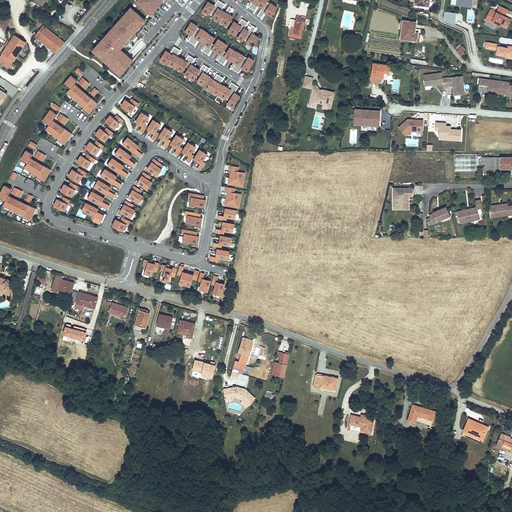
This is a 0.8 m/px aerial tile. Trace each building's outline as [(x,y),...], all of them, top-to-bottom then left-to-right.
[(140,0),(138,3),(150,14),(162,0),(140,0)] [(213,16),(222,2),(218,0),(215,5),(213,4),(208,1),(202,11),(209,15),(209,14),(213,16)] [(252,9),(257,0),(250,0),(251,0),(252,1),(252,2),(249,7),(252,9)] [(257,0),(252,9),(255,11),(258,6),(258,5),(260,6),(262,8),(266,2),(267,0),(257,0)] [(225,4),(222,2),(213,16),(212,17),(220,22),(220,21),(225,13),(225,12),(223,11),(221,10),(222,9),(225,4)] [(266,2),(262,8),(257,15),(261,18),(264,13),(265,12),(267,13),(271,16),(277,7),(271,3),(270,4),(266,2)] [(220,21),(227,26),(233,16),(230,15),(229,14),(229,13),(232,8),(229,6),(225,12),(225,13),(220,21)] [(502,15),(503,13),(506,15),(508,10),(500,6),(497,12),(491,9),(485,20),(492,23),(493,21),(498,23),(502,25),(507,27),(511,19),(505,16),(502,15)] [(145,20),(133,9),(127,15),(125,13),(119,20),(121,21),(117,26),(114,25),(108,31),(110,33),(106,38),(104,36),(96,45),(98,47),(94,51),(100,56),(102,54),(109,60),(107,62),(113,68),(114,66),(121,72),(132,59),(125,53),(123,55),(117,50),(120,48),(124,43),(133,33),(145,20)] [(164,17),(170,23),(174,18),(169,13),(164,17)] [(456,14),(445,13),(444,20),(454,23),(456,14)] [(0,23),(6,27),(11,18),(4,14),(0,21),(0,23)] [(300,38),(305,18),(297,16),(296,20),(292,19),(290,27),(291,27),(290,36),(300,38)] [(239,30),(245,21),(242,19),(238,24),(237,23),(234,22),(228,31),(235,35),(238,31),(239,30)] [(417,41),(418,33),(415,32),(416,22),(403,20),(400,39),(417,41)] [(245,21),(239,30),(238,31),(241,33),(238,38),(242,41),(244,39),(249,31),(246,29),(244,28),(245,28),(248,23),(245,21)] [(161,22),(157,26),(162,32),(167,27),(161,22)] [(200,29),(201,28),(200,29),(197,27),(197,26),(191,22),(185,31),(189,34),(191,35),(191,36),(188,41),(192,43),(201,29),(200,29)] [(65,43),(43,25),(35,36),(56,53),(65,43)] [(244,39),(247,41),(246,42),(253,47),(259,37),(254,35),(252,33),(253,33),(256,28),(252,25),(249,31),(244,39)] [(156,27),(152,31),(158,37),(162,33),(156,27)] [(208,33),(201,28),(200,29),(201,29),(192,43),(195,45),(198,40),(199,39),(200,40),(202,42),(208,34),(208,33)] [(133,33),(124,43),(126,45),(135,35),(133,33)] [(212,36),(208,33),(208,34),(202,42),(202,43),(204,44),(206,45),(205,46),(202,51),(205,53),(211,43),(212,43),(215,38),(212,36)] [(25,44),(26,42),(14,35),(10,41),(7,47),(6,47),(18,55),(25,44)] [(216,52),(223,42),(218,39),(214,44),(212,43),(211,43),(205,53),(209,55),(212,50),(212,49),(214,50),(216,52)] [(227,45),(223,42),(216,52),(219,54),(221,55),(218,60),(221,62),(227,53),(226,53),(227,52),(224,50),(227,45)] [(511,58),(511,46),(508,46),(507,48),(500,46),(497,46),(497,44),(487,42),(486,48),(497,50),(497,53),(506,55),(506,56),(506,58),(511,58)] [(460,55),(466,49),(462,45),(462,46),(459,49),(457,51),(460,55)] [(16,57),(18,55),(6,47),(3,52),(0,56),(0,63),(9,69),(16,57)] [(168,63),(177,49),(174,47),(170,53),(168,52),(166,51),(160,60),(167,65),(168,63)] [(237,52),(230,48),(227,52),(226,53),(227,53),(221,62),(224,64),(227,59),(229,60),(231,61),(232,61),(231,60),(237,52)] [(180,51),(177,49),(168,63),(175,68),(175,67),(180,58),(178,57),(177,56),(177,55),(180,51)] [(237,52),(231,60),(232,61),(234,62),(235,63),(235,64),(232,68),(235,70),(244,56),(245,56),(237,51),(237,52)] [(102,54),(100,56),(107,62),(109,60),(102,54)] [(183,59),(181,58),(180,58),(175,67),(182,71),(186,66),(192,57),(189,55),(186,60),(185,60),(183,59)] [(248,58),(244,56),(235,70),(239,73),(241,69),(242,68),(244,69),(247,71),(254,60),(249,57),(248,58)] [(195,59),(192,57),(186,66),(188,68),(185,74),(189,77),(195,68),(192,66),(191,65),(191,64),(195,59)] [(372,82),(381,83),(382,78),(383,79),(384,73),(384,71),(389,72),(390,72),(390,66),(373,63),(371,84),(372,84),(372,82)] [(198,69),(195,68),(189,77),(194,80),(197,74),(200,76),(206,67),(203,65),(200,70),(199,70),(198,69)] [(114,66),(113,68),(119,74),(121,72),(114,66)] [(209,69),(206,67),(200,76),(197,81),(204,85),(210,77),(208,75),(206,74),(209,69)] [(84,73),(78,68),(75,71),(81,76),(84,73)] [(464,94),(462,76),(443,78),(442,73),(423,75),(425,84),(434,83),(435,85),(443,84),(443,86),(452,85),(454,85),(455,95),(464,94)] [(210,78),(210,77),(204,85),(204,86),(211,91),(220,76),(217,74),(214,79),(213,80),(212,79),(210,78)] [(91,98),(74,84),(77,81),(78,80),(72,75),(65,83),(70,88),(67,92),(84,106),(82,108),(89,114),(98,103),(91,98)] [(220,76),(211,91),(218,95),(218,94),(224,86),(223,86),(221,85),(220,84),(220,83),(223,78),(220,76)] [(311,85),(313,78),(306,76),(303,87),(311,88),(311,85)] [(79,84),(85,90),(90,84),(84,79),(79,84)] [(511,86),(509,86),(509,82),(488,79),(488,80),(480,79),(478,89),(487,90),(487,91),(487,92),(496,93),(497,91),(503,92),(503,91),(505,91),(505,92),(508,92),(508,93),(511,96),(510,97),(511,98),(511,86)] [(226,99),(226,98),(235,84),(232,82),(228,87),(228,88),(226,87),(224,85),(223,86),(224,86),(218,94),(225,99),(226,99)] [(239,87),(235,84),(226,98),(226,99),(229,101),(227,103),(233,107),(240,96),(237,94),(235,93),(235,92),(239,87)] [(330,110),(334,92),(322,89),(321,95),(319,94),(320,90),(318,87),(314,86),(313,89),(309,103),(318,105),(319,106),(322,107),(323,107),(324,107),(323,108),(330,110)] [(137,107),(139,103),(132,98),(130,102),(125,99),(122,104),(121,106),(131,113),(135,106),(137,107)] [(60,108),(54,103),(51,107),(58,111),(60,108)] [(379,126),(380,111),(355,109),(354,125),(379,126)] [(64,129),(53,120),(56,116),(52,114),(53,112),(50,110),(43,121),(49,125),(46,129),(58,138),(57,140),(64,144),(72,133),(65,128),(64,129)] [(145,124),(149,117),(142,113),(136,123),(138,125),(139,124),(143,127),(140,132),(143,134),(148,126),(145,124)] [(61,115),(57,121),(64,125),(68,119),(61,115)] [(121,124),(124,121),(117,115),(114,118),(110,115),(107,119),(105,121),(114,129),(119,123),(121,124)] [(423,131),(423,120),(412,120),(409,120),(408,119),(398,128),(406,136),(412,131),(423,131)] [(156,132),(161,125),(154,120),(147,130),(150,132),(150,131),(154,134),(151,139),(155,141),(159,134),(156,132)] [(461,141),(461,130),(451,129),(451,126),(446,126),(444,126),(444,123),(436,122),(435,130),(439,131),(439,135),(450,136),(449,140),(461,141)] [(111,137),(113,133),(107,128),(104,131),(100,128),(97,132),(95,134),(104,142),(109,135),(111,137)] [(168,139),(172,132),(166,128),(159,138),(161,139),(162,139),(166,142),(163,147),(166,149),(171,141),(168,139)] [(179,147),(184,140),(177,135),(171,145),(173,147),(173,146),(177,149),(174,154),(178,156),(183,149),(179,147)] [(139,147),(127,138),(123,145),(141,159),(143,155),(137,150),(139,147)] [(95,155),(100,148),(101,149),(104,146),(97,141),(94,144),(90,141),(87,146),(86,148),(95,155)] [(191,154),(196,147),(189,143),(182,153),(185,154),(189,157),(186,162),(189,164),(194,156),(191,154)] [(129,160),(131,157),(119,148),(115,155),(133,168),(135,165),(129,160)] [(31,158),(33,154),(26,150),(21,159),(27,163),(28,163),(31,158)] [(203,162),(207,155),(200,150),(194,160),(196,162),(197,161),(201,164),(198,169),(201,171),(206,164),(203,162)] [(92,163),(95,159),(88,154),(85,158),(81,155),(78,160),(77,162),(86,168),(91,162),(92,163)] [(479,165),(479,154),(455,154),(455,171),(476,171),(476,165),(479,165)] [(511,157),(486,157),(486,169),(511,168),(511,157)] [(38,175),(43,166),(37,162),(31,158),(28,163),(27,163),(25,167),(38,175)] [(122,170),(124,167),(112,159),(107,166),(126,178),(128,174),(122,170)] [(162,169),(158,167),(161,164),(154,159),(152,162),(149,167),(148,166),(147,169),(157,176),(162,169)] [(44,181),(51,169),(44,165),(43,166),(38,175),(36,177),(44,181)] [(242,186),(245,173),(238,171),(239,167),(230,165),(229,170),(231,170),(232,170),(231,175),(232,175),(231,178),(230,178),(229,184),(242,186)] [(78,182),(83,175),(84,176),(86,173),(79,168),(77,172),(72,169),(69,174),(70,174),(69,176),(78,182)] [(115,180),(117,178),(105,170),(100,177),(120,189),(122,185),(115,180)] [(152,182),(149,180),(151,177),(144,172),(142,176),(139,180),(137,182),(147,189),(152,182)] [(109,191),(110,188),(98,181),(94,188),(114,199),(116,195),(109,191)] [(71,196),(75,189),(76,190),(79,186),(71,182),(69,186),(64,184),(62,188),(62,189),(61,191),(71,196)] [(8,196),(10,191),(7,189),(7,188),(4,186),(0,194),(0,198),(5,201),(3,205),(23,215),(22,217),(30,221),(36,208),(28,205),(8,196)] [(139,203),(143,196),(140,194),(142,190),(134,186),(132,190),(133,190),(130,194),(128,197),(139,203)] [(19,197),(22,191),(15,187),(12,194),(19,197)] [(239,208),(241,194),(234,193),(235,188),(227,187),(226,191),(228,192),(228,196),(228,199),(226,199),(225,205),(239,208)] [(406,209),(406,197),(409,197),(413,197),(413,188),(393,188),(393,203),(396,203),(396,210),(406,209)] [(102,202),(104,199),(92,193),(88,200),(108,210),(110,207),(102,202)] [(205,204),(206,200),(203,200),(204,196),(189,193),(188,197),(192,198),(190,205),(203,207),(204,203),(205,204)] [(64,211),(68,204),(69,205),(71,201),(64,197),(62,201),(57,199),(55,203),(55,204),(54,206),(64,211)] [(131,217),(135,210),(131,208),(133,204),(126,200),(124,204),(124,205),(122,209),(121,209),(120,211),(131,217)] [(97,213),(99,210),(85,204),(82,210),(94,217),(92,221),(100,225),(104,217),(97,213)] [(511,214),(511,204),(511,206),(508,206),(505,204),(502,204),(501,206),(499,206),(498,205),(490,206),(491,217),(511,214)] [(480,219),(477,209),(482,208),(482,205),(477,206),(477,207),(455,212),(455,216),(458,216),(460,224),(480,219)] [(227,218),(236,219),(237,214),(235,214),(236,210),(225,207),(224,216),(218,215),(218,219),(227,221),(227,218)] [(432,223),(450,216),(446,207),(433,212),(433,213),(429,215),(430,218),(432,223)] [(202,222),(202,218),(200,218),(201,214),(185,211),(185,215),(188,216),(187,223),(199,226),(200,222),(202,222)] [(123,231),(126,224),(128,225),(130,221),(122,217),(121,221),(116,219),(113,224),(114,224),(113,226),(123,231)] [(225,232),(233,233),(234,228),(233,228),(233,223),(223,221),(222,229),(216,228),(215,233),(224,235),(225,232)] [(198,240),(199,236),(197,236),(198,232),(182,229),(181,233),(185,234),(183,242),(196,244),(197,240),(198,240)] [(223,245),(231,246),(232,241),(230,241),(231,237),(221,234),(219,243),(214,242),(213,246),(222,248),(223,245)] [(220,259),(228,260),(229,255),(227,255),(228,251),(218,248),(216,257),(211,256),(210,260),(219,262),(220,259)] [(157,272),(159,264),(154,262),(154,264),(148,262),(149,260),(144,259),(142,266),(146,267),(144,273),(152,275),(153,271),(157,272)] [(175,277),(177,269),(172,267),(172,268),(166,267),(166,265),(162,264),(160,271),(164,272),(162,278),(169,280),(171,276),(175,277)] [(11,283),(8,279),(7,280),(5,281),(3,278),(0,276),(0,273),(0,272),(0,268),(0,267),(0,266),(0,288),(2,292),(3,291),(5,293),(8,297),(14,291),(9,285),(11,283)] [(184,267),(179,266),(177,274),(181,275),(179,283),(190,287),(192,278),(196,280),(199,271),(195,270),(193,275),(182,272),(184,267)] [(202,281),(199,289),(204,291),(205,289),(209,290),(212,281),(204,278),(206,273),(202,271),(199,280),(202,281)] [(44,284),(46,277),(39,274),(37,282),(44,284)] [(71,293),(74,283),(62,279),(62,277),(56,275),(55,279),(57,280),(56,283),(54,283),(52,290),(57,291),(58,289),(71,293)] [(214,285),(212,293),(217,295),(217,293),(221,294),(225,284),(217,282),(218,276),(214,275),(211,284),(214,285)] [(94,308),(98,297),(87,294),(86,296),(79,294),(76,303),(85,305),(94,308)] [(125,317),(128,308),(112,303),(111,305),(109,312),(125,317)] [(146,328),(150,312),(148,312),(139,309),(135,325),(144,327),(146,328)] [(170,329),(172,319),(164,317),(165,316),(160,315),(157,326),(170,329)] [(192,338),(196,322),(189,320),(187,325),(185,324),(186,321),(181,320),(178,332),(187,335),(187,337),(192,338)] [(142,333),(144,327),(135,325),(133,324),(131,331),(133,332),(133,330),(142,333)] [(246,365),(249,355),(249,356),(252,347),(249,346),(250,344),(251,344),(252,341),(243,338),(239,352),(242,353),(239,362),(236,361),(234,367),(238,368),(240,363),(246,365)] [(25,354),(28,343),(23,341),(19,352),(25,354)] [(11,352),(14,345),(2,342),(0,349),(11,352)] [(284,377),(287,365),(286,365),(289,355),(286,354),(282,353),(279,363),(275,362),(272,373),(284,377)] [(67,374),(70,364),(64,362),(64,361),(56,358),(52,368),(58,370),(59,367),(61,368),(60,372),(67,374)] [(238,379),(240,373),(232,371),(230,377),(238,379)] [(336,387),(338,378),(316,374),(314,387),(320,388),(321,386),(329,388),(329,386),(336,387)] [(255,399),(245,389),(243,389),(242,391),(239,390),(240,388),(237,387),(224,389),(225,398),(234,396),(242,399),(249,405),(255,399)] [(249,405),(242,399),(241,403),(247,408),(249,405)] [(431,426),(435,410),(427,408),(426,410),(415,407),(416,405),(413,404),(409,421),(415,422),(415,421),(427,424),(427,425),(431,426)] [(371,433),(374,419),(366,417),(361,416),(351,414),(349,424),(361,426),(361,431),(371,433)] [(482,443),(488,427),(483,425),(482,427),(468,420),(462,434),(482,443)] [(511,438),(508,437),(508,436),(501,433),(496,446),(508,450),(509,447),(511,449),(511,451),(511,438)]
